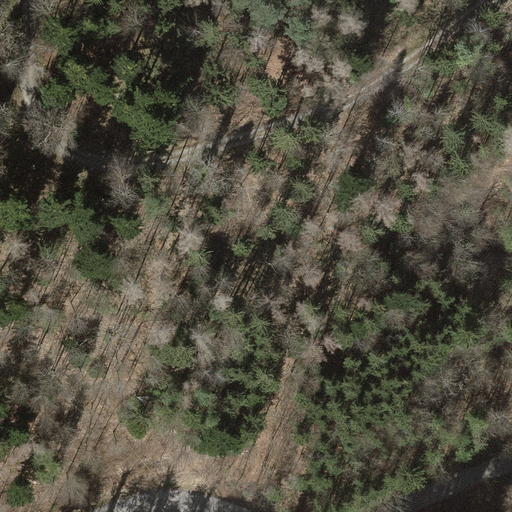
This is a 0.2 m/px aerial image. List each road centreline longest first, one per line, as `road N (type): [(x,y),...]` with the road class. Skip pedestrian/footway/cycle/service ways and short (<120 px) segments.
road 1 (track): [(29,0),(38,33),(32,111),(43,139),(64,159),(114,172),(212,153),(378,99),(495,0)]
road 2 (tertiary): [(115,511),(186,495),(247,511)]
road 3 (track): [(389,511),(511,461)]
